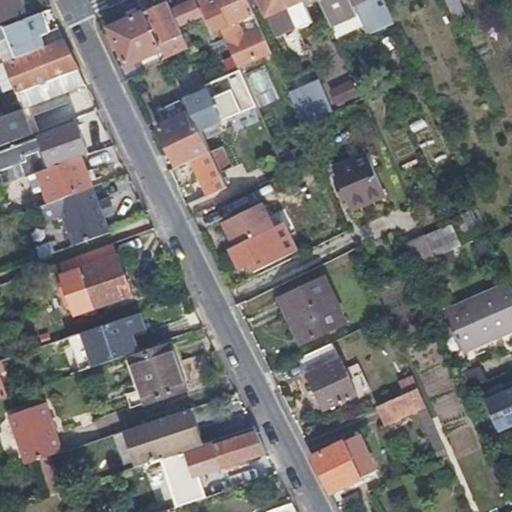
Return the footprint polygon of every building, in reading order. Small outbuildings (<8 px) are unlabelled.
[(0,0),(0,18),(26,8),(22,0),(0,0)] [(265,36),(249,0),(205,0),(201,2),(216,36),(226,31),(247,22),(255,41),(265,36)] [(297,24),(286,0),(264,0),(270,13),(275,11),(283,29),(297,24)] [(286,0),(297,24),(300,29),(312,22),(301,0),(286,0)] [(322,0),(336,31),(361,19),(355,4),(352,0),(322,0)] [(352,0),(355,4),(369,36),(396,25),(384,0),(352,0)] [(457,0),(445,0),(453,16),(462,12),(457,0)] [(169,2),(146,12),(163,51),(165,56),(173,52),(169,42),(183,35),(169,2)] [(47,31),(39,12),(0,28),(0,61),(1,62),(3,61),(45,45),(40,34),(47,31)] [(163,51),(146,12),(114,26),(130,64),(163,51)] [(273,55),(265,36),(255,41),(247,22),(226,31),(233,45),(231,45),(242,69),(273,55)] [(64,37),(59,26),(47,31),(40,34),(45,45),(64,37)] [(187,46),(183,35),(169,42),(173,52),(187,46)] [(28,105),(84,82),(64,37),(45,45),(3,61),(23,107),(28,105)] [(198,70),(177,80),(184,95),(205,86),(198,70)] [(216,81),(205,86),(207,90),(220,120),(232,116),(216,81)] [(320,81),(291,94),(305,125),(334,111),(320,81)] [(353,81),(339,87),(344,100),(358,93),(353,81)] [(344,100),(339,87),(333,89),(338,103),(344,100)] [(220,120),(207,90),(187,99),(193,113),(201,130),(211,125),(220,120)] [(171,106),(177,120),(193,113),(187,99),(171,106)] [(23,107),(22,107),(31,130),(37,128),(28,105),(23,107)] [(31,130),(22,107),(0,115),(0,142),(2,142),(31,130)] [(161,128),(178,166),(193,160),(211,152),(201,130),(193,113),(177,120),(161,128)] [(79,156),(89,152),(75,118),(40,132),(48,156),(52,166),(79,156)] [(201,130),(211,152),(221,147),(211,125),(201,130)] [(366,145),(331,159),(350,198),(382,183),(366,145)] [(211,152),(221,172),(230,167),(221,147),(211,152)] [(206,186),(224,178),(221,172),(211,152),(193,160),(206,186)] [(20,167),(23,177),(36,172),(52,166),(48,156),(20,167)] [(54,199),(91,185),(79,156),(52,166),(36,172),(47,201),(54,199)] [(0,167),(0,169),(6,183),(23,177),(20,167),(17,161),(0,167)] [(97,202),(91,185),(54,199),(60,214),(73,245),(109,231),(103,216),(97,202)] [(97,202),(103,216),(111,211),(105,198),(97,202)] [(54,199),(47,201),(41,204),(48,219),(60,214),(54,199)] [(457,215),(463,228),(475,222),(469,208),(457,215)] [(463,228),(455,232),(460,243),(480,233),(475,222),(463,228)] [(246,265),(250,274),(276,261),(264,232),(229,247),(239,269),(246,265)] [(132,296),(112,240),(85,251),(91,267),(81,270),(95,310),(132,296)] [(35,246),(39,258),(54,252),(50,241),(35,246)] [(439,260),(430,242),(413,250),(425,276),(442,268),(439,260)] [(325,280),(279,300),(299,346),(344,326),(325,280)] [(448,318),(466,357),(511,336),(511,291),(511,290),(448,318)] [(127,339),(120,318),(57,341),(70,375),(76,373),(120,357),(115,343),(127,339)] [(185,387),(168,343),(130,357),(146,401),(185,387)] [(333,345),(301,358),(324,408),(355,394),(333,345)] [(402,352),(399,346),(391,351),(409,392),(417,389),(402,352)] [(7,359),(0,361),(0,373),(10,370),(7,359)] [(0,376),(0,399),(10,396),(2,376),(0,376)] [(409,392),(378,406),(386,423),(417,410),(425,406),(417,389),(409,392)] [(231,394),(193,407),(199,425),(238,411),(231,394)] [(511,395),(490,406),(501,433),(511,428),(511,395)] [(10,414),(28,463),(36,460),(64,451),(47,402),(10,414)] [(425,406),(417,410),(438,459),(447,455),(425,406)] [(134,426),(99,439),(111,474),(145,463),(160,458),(196,445),(199,444),(186,409),(153,420),(134,426)] [(266,451),(256,431),(187,455),(195,475),(266,451)] [(357,433),(314,455),(333,492),(376,469),(357,433)] [(195,475),(187,455),(169,462),(180,496),(200,489),(195,475)] [(266,511),(296,511),(291,501),(266,510),(266,511)]
